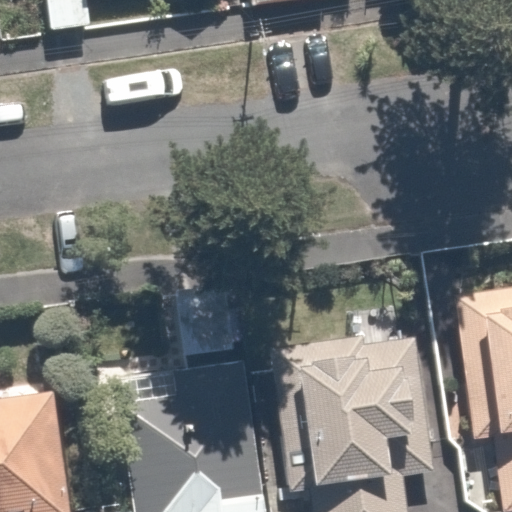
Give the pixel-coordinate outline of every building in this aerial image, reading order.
[(35,0),(37,26),(83,23),(81,0),(35,0)] [(255,511),(231,283),(167,290),(178,397),(125,402),(136,511),(255,511)] [(511,285),(437,292),(452,440),(477,438),(483,507),(511,504),(511,285)] [(413,328),(275,347),(298,511),(395,511),(391,479),(434,473),(413,328)] [(56,511),(42,377),(0,381),(0,511),(56,511)]
